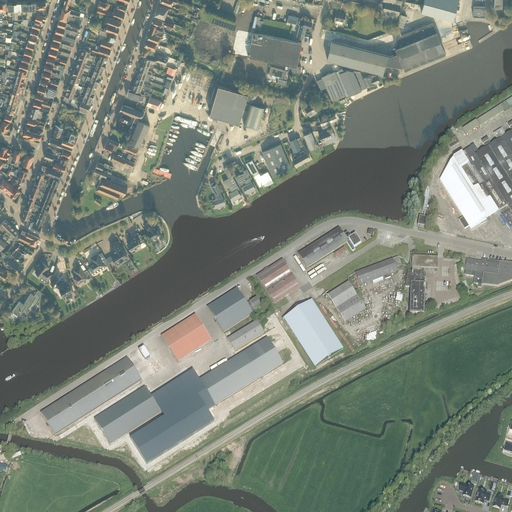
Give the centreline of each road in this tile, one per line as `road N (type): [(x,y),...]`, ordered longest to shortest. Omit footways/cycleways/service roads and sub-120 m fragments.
road 1 (unclassified): [(20,418),(323,225),(349,219),(511,254)]
road 2 (residential): [(42,237),(133,0)]
road 3 (unclassified): [(211,173),(294,130),(329,0)]
road 4 (residential): [(90,171),(156,0)]
road 5 (residential): [(41,149),(95,0)]
road 6 (residential): [(12,141),(56,0)]
